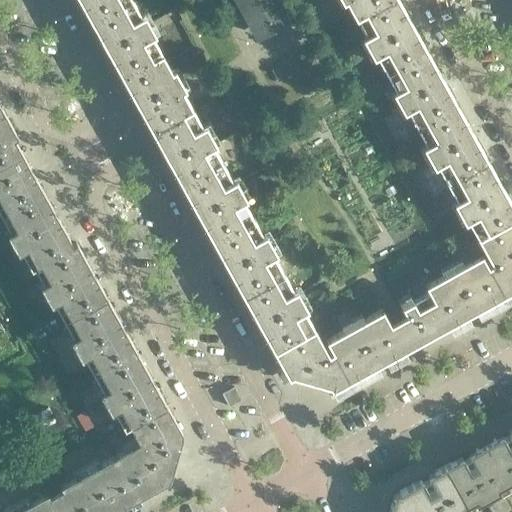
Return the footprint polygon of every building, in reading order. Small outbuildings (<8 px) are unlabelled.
[(133,1),(132,0),(79,0),(92,24),(133,1)] [(287,20),(275,0),(238,0),(251,22),(259,35),(287,20)] [(426,49),(398,0),(345,0),(385,71),(426,49)] [(164,57),(146,24),(133,1),(92,24),(123,80),(164,57)] [(457,105),(426,49),(385,71),(416,127),(457,105)] [(222,162),(191,106),(183,92),(164,57),(123,80),(145,119),(181,184),(222,162)] [(17,135),(0,104),(0,143),(13,136),(13,137),(17,135)] [(488,161),(464,117),(457,105),(416,127),(447,183),(488,161)] [(72,244),(72,243),(49,201),(40,185),(13,137),(13,136),(0,143),(0,212),(7,225),(1,228),(16,256),(22,252),(31,268),(34,266),(33,265),(72,244)] [(511,220),(511,204),(488,161),(447,183),(478,239),(511,220)] [(253,218),(237,188),(222,162),(181,184),(212,240),(253,218)] [(284,274),(267,243),(253,218),(212,240),(243,296),(284,274)] [(511,220),(478,239),(491,263),(487,265),(482,254),(481,253),(425,285),(428,291),(448,326),(511,290),(511,220)] [(106,296),(75,240),(72,243),(72,244),(33,265),(34,266),(41,279),(21,291),(36,319),(41,320),(53,314),(62,316),(64,320),(106,296)] [(315,330),(298,298),(284,274),(243,296),(274,352),(315,330)] [(331,390),(432,334),(448,326),(428,291),(413,300),(409,294),(398,300),(406,315),(390,323),(382,309),(325,340),(326,341),(332,351),(328,353),(315,330),(274,352),(288,378),(292,376),(329,386),(331,390)] [(136,349),(121,323),(106,296),(64,320),(65,323),(63,332),(51,339),(50,343),(66,372),(70,373),(82,367),(91,369),(93,373),(136,349)] [(166,404),(136,349),(93,373),(95,376),(92,385),(81,392),(79,396),(95,425),(116,413),(124,428),(129,424),(166,404)] [(240,399),(233,386),(222,393),(229,406),(240,399)] [(169,478),(181,435),(181,432),(166,404),(129,424),(139,441),(117,453),(141,495),(167,481),(169,478)] [(511,428),(508,430),(510,434),(504,438),(502,434),(468,452),(471,456),(464,460),(462,456),(443,466),(467,509),(488,497),(492,503),(487,505),(490,511),(506,511),(511,509),(511,506),(502,489),(511,484),(511,428)] [(111,511),(141,495),(117,453),(100,463),(88,443),(62,457),(61,462),(67,473),(65,482),(60,485),(62,489),(49,496),(47,492),(42,495),(32,493),(26,481),(21,479),(0,491),(0,503),(4,511),(111,511)] [(461,511),(467,509),(443,466),(427,475),(430,479),(423,483),(421,479),(405,487),(419,511),(461,511)] [(419,511),(405,487),(400,490),(397,501),(392,499),(388,511),(419,511)]
